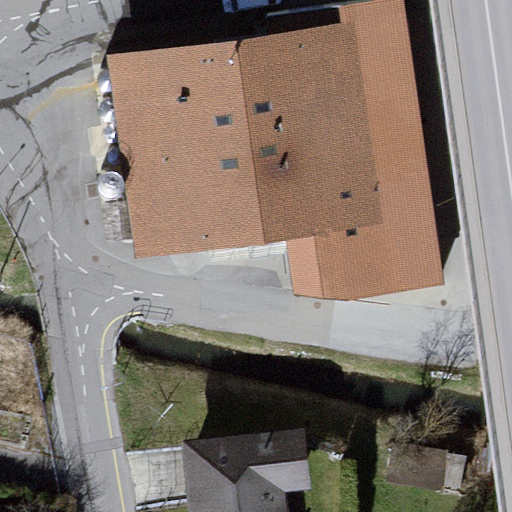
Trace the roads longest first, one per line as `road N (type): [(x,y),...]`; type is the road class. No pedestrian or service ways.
road 1 (residential): [(511,359),(454,344),(68,295)]
road 2 (residential): [(68,295),(0,85)]
road 3 (residential): [(108,511),(68,295)]
road 4 (tertiary): [(481,0),(511,208)]
road 5 (residential): [(150,0),(0,26)]
